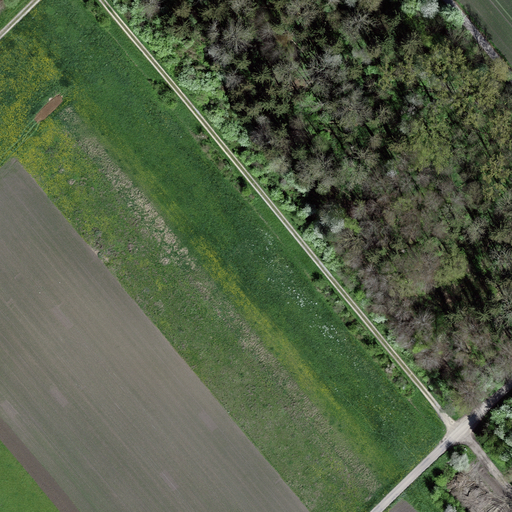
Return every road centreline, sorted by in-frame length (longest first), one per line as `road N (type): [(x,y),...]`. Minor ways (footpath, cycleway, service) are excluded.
road 1 (track): [(511,493),(167,73),(97,0)]
road 2 (unclassified): [(511,386),(377,511)]
